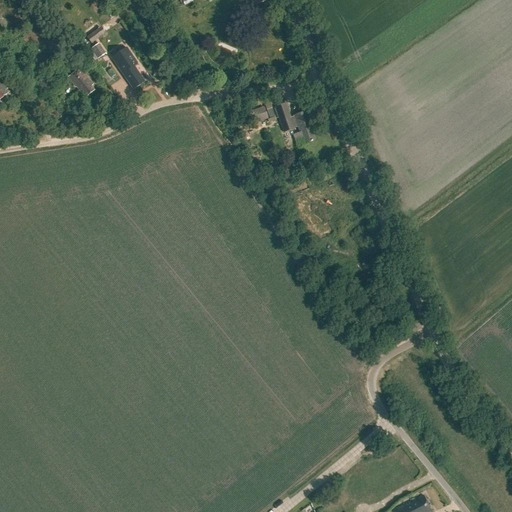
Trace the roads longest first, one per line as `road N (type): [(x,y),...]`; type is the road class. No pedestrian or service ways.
road 1 (unclassified): [(323,81),(169,102),(95,133),(0,150)]
road 2 (tertiary): [(431,331),(323,81)]
road 3 (unclassified): [(390,421),(280,511)]
road 4 (tertiary): [(511,447),(457,379),(431,331)]
road 5 (unclassified): [(390,421),(373,394),(373,372),(431,331)]
